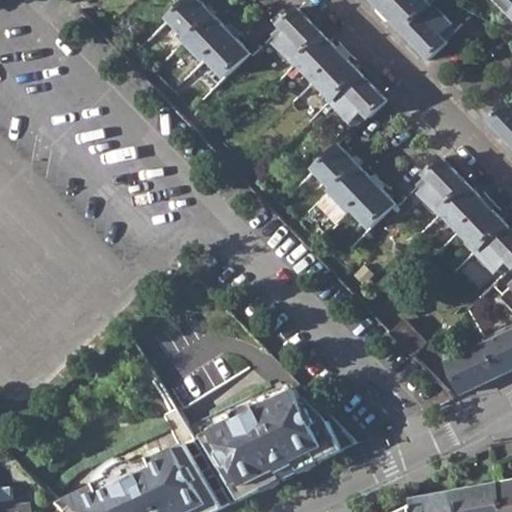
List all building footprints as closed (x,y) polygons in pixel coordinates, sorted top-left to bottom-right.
[(193,0),(172,21),(192,41),(216,18),(199,0),(193,0)] [(252,0),(263,11),(273,0),(252,0)] [(403,0),(373,0),(388,15),(403,0)] [(406,34),(434,8),(426,0),(403,0),(388,15),(406,34)] [(511,0),(501,0),(511,11),(511,0)] [(406,34),(434,62),(452,44),(444,37),(455,26),(435,6),(434,8),(406,34)] [(279,47),(299,67),(301,66),(328,40),(300,12),(283,28),(291,35),(279,47)] [(192,41),(210,59),(234,36),(216,18),(192,41)] [(210,59),(229,81),(254,57),(234,36),(210,59)] [(328,40),(301,66),(318,84),(346,58),(328,40)] [(318,84),(336,103),(364,77),(346,58),(318,84)] [(334,105),(354,126),(366,114),(373,121),(390,104),(364,77),(336,103),(334,105)] [(493,122),(511,141),(511,105),(493,122)] [(318,172),(337,191),(362,168),(343,148),(318,172)] [(424,197),(444,217),(446,214),(473,189),(445,162),(429,178),(436,185),(424,197)] [(337,191),(356,211),(381,187),(362,168),(337,191)] [(356,211),(375,230),(400,206),(381,187),(356,211)] [(473,189),(446,214),(464,234),(491,208),(473,189)] [(464,234),(482,252),(509,226),(491,208),(464,234)] [(480,254),(500,275),(511,264),(511,229),(509,226),(482,252),(480,254)] [(395,336),(417,358),(431,344),(410,322),(395,336)] [(511,334),(489,344),(503,377),(511,373),(511,334)] [(450,362),(465,394),(503,377),(489,344),(450,362)] [(281,383),(188,428),(196,441),(235,505),(359,443),(306,389),(292,395),(281,383)] [(124,467),(113,476),(114,480),(99,486),(100,488),(88,494),(90,497),(71,511),(221,511),(235,505),(196,441),(141,468),(140,464),(124,467)] [(511,511),(511,482),(499,485),(503,511),(511,511)] [(457,511),(503,511),(499,485),(454,493),(457,511)] [(0,489),(0,501),(11,501),(15,501),(13,488),(0,489)] [(457,511),(454,493),(414,500),(415,507),(415,511),(457,511)] [(67,511),(71,511),(90,497),(88,494),(62,507),(67,511)] [(11,501),(0,501),(0,511),(34,511),(34,504),(11,506),(11,501)]
